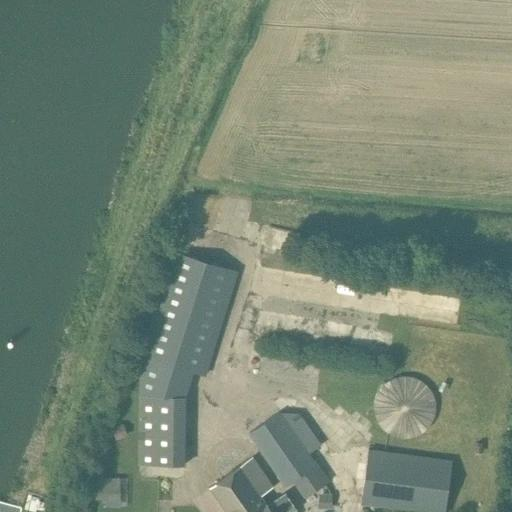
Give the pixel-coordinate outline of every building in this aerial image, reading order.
[(237,272),(174,252),(141,356),(140,393),(139,465),(185,465),(186,394),(193,372),(204,376),(237,272)] [(458,322),(460,295),(421,292),(418,318),(458,322)] [(429,429),(437,415),(437,398),(428,384),(413,375),(397,376),(382,384),(374,399),(375,416),(383,430),(398,438),(415,438),(429,429)] [(300,414),(278,412),(248,433),(286,486),(315,465),(308,455),(321,445),(300,414)] [(112,429),(115,437),(125,434),(123,426),(112,429)] [(444,511),(451,461),(368,450),(361,504),(422,511),(444,511)] [(273,488),(252,457),(210,487),(227,511),(291,511),(296,509),(286,494),(268,506),(266,503),(265,504),(260,496),(273,488)] [(121,499),(121,479),(96,479),(96,499),(121,499)]
